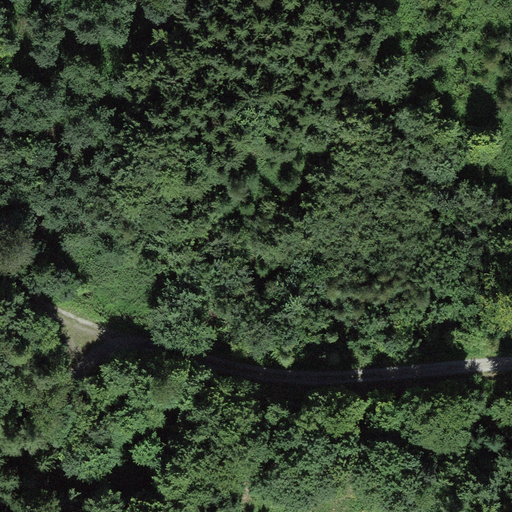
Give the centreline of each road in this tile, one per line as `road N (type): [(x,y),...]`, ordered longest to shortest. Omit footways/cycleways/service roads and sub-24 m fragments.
road 1 (track): [(511,362),(274,375),(206,361)]
road 2 (track): [(51,511),(76,378),(74,323)]
road 3 (track): [(74,323),(206,361)]
